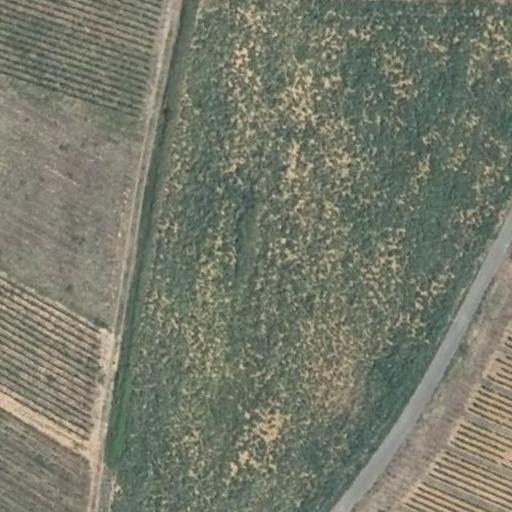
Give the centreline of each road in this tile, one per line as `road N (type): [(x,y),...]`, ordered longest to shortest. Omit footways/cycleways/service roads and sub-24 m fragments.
road 1 (track): [(179,0),(93,511)]
road 2 (unclassified): [(511,223),(397,436),(339,511)]
